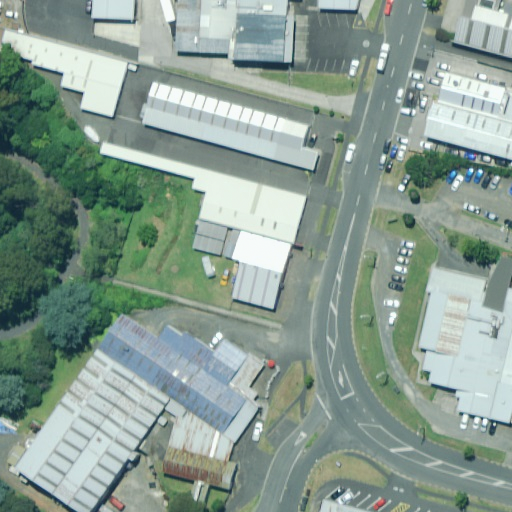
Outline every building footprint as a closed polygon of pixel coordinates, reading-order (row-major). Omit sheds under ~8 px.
[(106,0),(106,22),(146,23),(146,0),(106,0)] [(300,68),(302,0),(331,0),(331,12),(363,13),(363,0),(191,0),(189,56),(245,58),(244,66),(300,68)] [(511,9),(478,0),(465,46),(511,58),(511,9)] [(140,64),(19,32),(12,58),(74,74),(71,87),(96,93),(92,111),(125,120),(140,64)] [(511,90),(457,75),(438,140),(511,160),(511,90)] [(319,125),(166,84),(154,127),(324,172),(328,154),(312,149),(319,125)] [(309,197),(107,143),(104,153),(198,178),(195,188),(209,192),(202,219),(296,244),(309,197)] [(276,309),(293,246),(245,232),(237,259),(245,261),(235,297),(276,309)] [(511,408),(511,281),(427,260),(421,284),(427,285),(425,293),(413,339),(422,341),(417,362),(426,364),(424,374),(452,381),(451,403),(510,418),(511,408)] [(79,511),(106,511),(182,404),(193,413),(174,479),(235,492),(245,447),(267,414),(239,390),(256,365),(230,347),(223,358),(179,327),(169,341),(136,319),(26,475),(79,511)] [(369,511),(334,503),(331,511),(369,511)]
